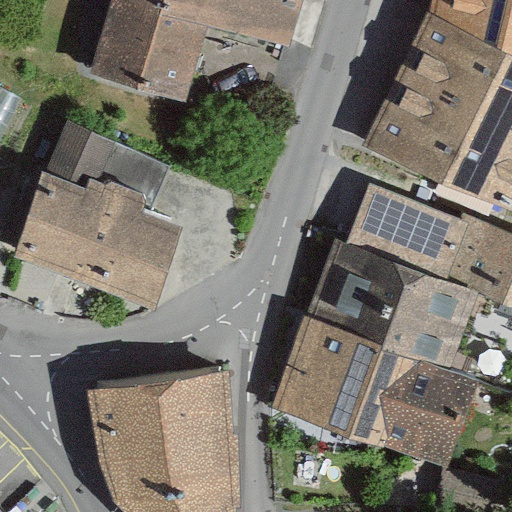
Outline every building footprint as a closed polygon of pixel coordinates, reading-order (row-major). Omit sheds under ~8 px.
[(175,118),(197,42),(285,57),(293,6),(263,0),(108,0),(82,92),(175,118)] [(511,0),(455,0),(438,35),(511,70),(511,0)] [(511,213),(511,72),(431,34),(372,158),(508,222),(511,213)] [(142,325),(170,243),(29,195),(1,277),(142,325)] [(511,249),(359,196),(336,261),(469,307),(511,322),(511,249)] [(336,261),(308,340),(440,387),(469,307),(336,261)] [(434,479),(464,395),(440,387),(308,340),(297,337),(268,421),(434,479)] [(236,511),(226,370),(103,388),(113,487),(139,511),(236,511)]
